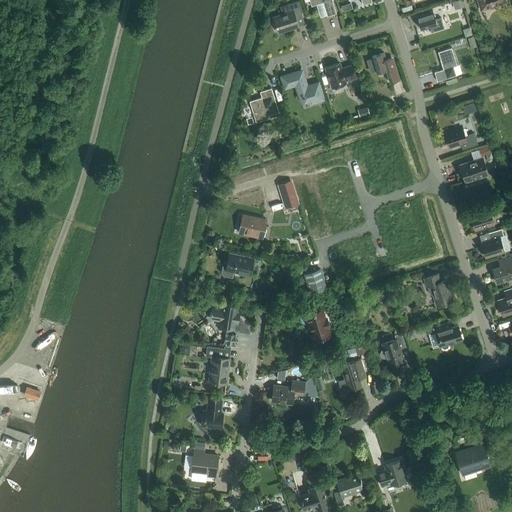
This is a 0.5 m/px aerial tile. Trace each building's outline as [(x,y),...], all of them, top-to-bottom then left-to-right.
[(327,17),(336,14),(331,0),(309,0),(311,6),(323,3),(327,17)] [(477,0),(481,12),(508,3),(507,0),(477,0)] [(282,15),(273,18),(278,32),(298,26),(295,15),(301,13),(298,1),(280,7),(282,15)] [(420,29),(428,26),(430,31),(443,27),(440,16),(435,18),(432,10),(426,12),(427,14),(416,17),(420,29)] [(295,36),(299,48),(307,45),(302,33),(295,36)] [(453,67),(457,66),(451,48),(438,52),(443,69),(434,72),(437,81),(456,75),(453,67)] [(377,73),(385,71),(388,83),(399,79),(392,56),(385,58),(384,53),(372,57),(377,73)] [(345,81),(356,77),(352,65),(345,67),(345,68),(341,69),(339,63),(325,68),(332,88),(346,83),(345,81)] [(279,77),(283,90),(295,86),(300,103),(310,100),(311,104),(324,100),(318,82),(307,85),(302,69),(279,77)] [(249,101),(253,114),(256,122),(268,118),(267,116),(278,112),(271,88),(260,92),(261,98),(249,101)] [(477,144),(474,134),(465,137),(462,128),(445,134),(449,147),(461,143),(462,149),(477,144)] [(465,183),(488,175),(482,157),(459,165),(465,183)] [(285,207),(299,202),(292,179),(277,183),(285,207)] [(256,185),(263,209),(279,204),(271,180),(256,185)] [(317,243),(350,233),(335,181),(301,191),(317,243)] [(475,231),(494,225),(489,209),(470,215),(475,231)] [(265,226),(266,220),(242,215),(238,233),(262,238),(264,232),(268,233),(269,227),(265,226)] [(480,242),(485,258),(504,252),(500,237),(503,236),(501,229),(488,233),(489,238),(487,240),(480,242)] [(223,275),(231,277),(233,272),(250,275),(250,274),(256,275),(259,261),(253,259),(253,258),(229,253),(227,262),(224,262),(222,272),(223,275)] [(511,285),(511,256),(502,260),(504,266),(492,270),(496,282),(506,279),(509,287),(511,285)] [(437,306),(453,301),(450,292),(449,292),(448,288),(446,280),(440,282),(437,275),(438,274),(424,278),(430,294),(432,295),(433,295),(437,306)] [(511,288),(509,289),(511,296),(498,300),(504,319),(504,318),(503,315),(511,312),(511,288)] [(235,330),(236,324),(238,324),(240,312),(238,312),(239,305),(221,302),(220,309),(210,307),(208,320),(217,321),(216,327),(235,330)] [(329,327),(326,319),(324,320),(321,310),(306,315),(314,341),(329,336),(327,328),(329,327)] [(441,346),(442,348),(444,349),(447,348),(448,346),(448,344),(462,339),(458,325),(452,327),(450,321),(427,328),(433,348),(441,346)] [(234,345),(235,335),(225,333),(223,344),(234,345)] [(396,339),(382,343),(384,350),(381,351),(380,353),(382,357),(384,358),(386,357),(389,366),(403,362),(399,348),(405,346),(401,334),(395,336),(396,339)] [(207,347),(205,356),(211,357),(208,381),(226,384),(229,358),(223,358),(224,349),(207,347)] [(359,379),(365,377),(360,359),(353,361),(340,365),(345,379),(340,381),(339,383),(340,388),(343,390),(347,388),(348,390),(361,386),(359,379)] [(19,381),(16,392),(30,396),(33,385),(19,381)] [(291,388),(274,386),(272,401),(292,403),(293,396),(295,394),(303,395),(304,382),(292,381),(291,388)] [(221,428),(223,413),(220,413),(221,400),(208,399),(207,411),(203,411),(201,425),(208,426),(211,430),(214,427),(221,428)] [(475,471),(491,466),(483,442),(454,452),(462,475),(464,475),(465,479),(476,475),(475,471)] [(215,478),(218,456),(217,456),(217,457),(204,455),(204,450),(194,449),(191,471),(192,471),(192,470),(207,472),(207,477),(215,478)] [(386,470),(377,473),(381,486),(390,483),(391,485),(406,480),(405,478),(409,477),(407,472),(403,473),(400,460),(385,465),(386,470)] [(289,470),(293,483),(300,481),(297,468),(289,470)] [(339,491),(333,493),(337,505),(344,503),(342,497),(363,490),(360,482),(361,482),(361,479),(359,480),(357,473),(336,480),(339,491)] [(309,492),(298,496),(303,511),(314,508),(315,511),(319,511),(331,508),(323,483),(307,488),(309,492)]
